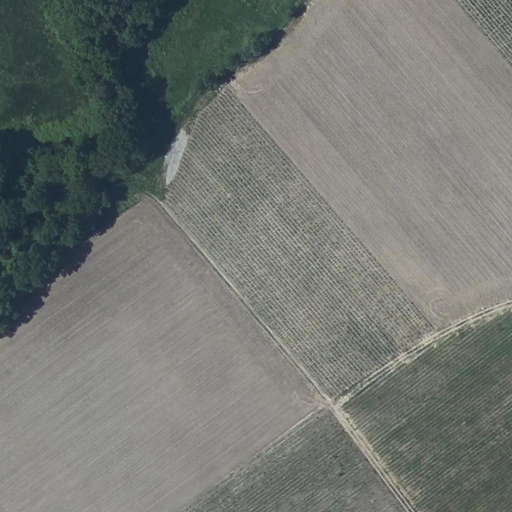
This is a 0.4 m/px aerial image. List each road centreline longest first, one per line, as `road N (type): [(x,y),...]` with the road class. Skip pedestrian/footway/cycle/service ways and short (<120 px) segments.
road 1 (track): [(149,198),(333,406),(411,511)]
road 2 (track): [(511,302),(434,336),(333,406)]
